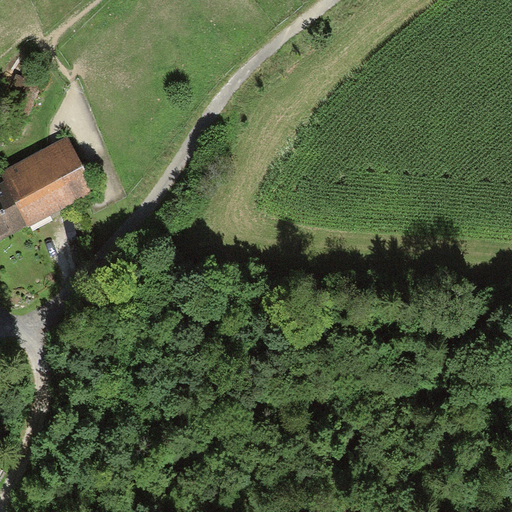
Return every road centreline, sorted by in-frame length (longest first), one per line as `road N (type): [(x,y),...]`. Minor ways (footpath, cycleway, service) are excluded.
road 1 (track): [(338,0),(239,77),(77,292),(25,331)]
road 2 (track): [(25,331),(41,375),(43,417),(1,511)]
